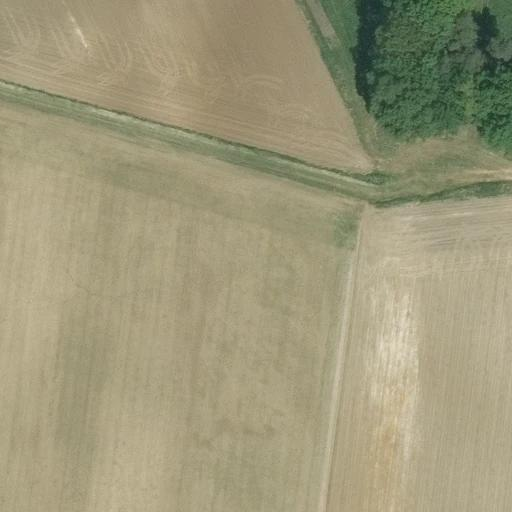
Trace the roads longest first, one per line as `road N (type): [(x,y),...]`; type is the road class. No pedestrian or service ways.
road 1 (track): [(480,178),(468,110),(466,0)]
road 2 (track): [(511,174),(354,189)]
